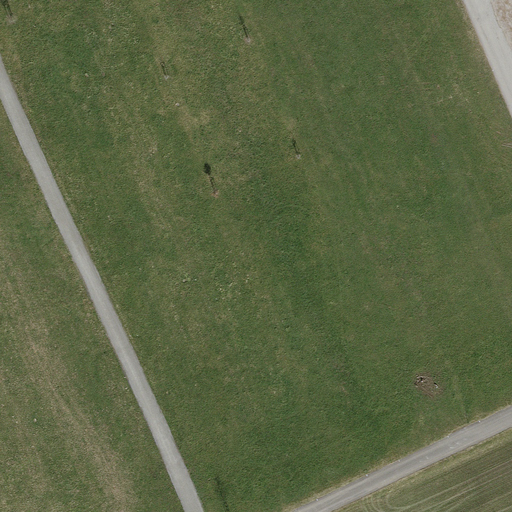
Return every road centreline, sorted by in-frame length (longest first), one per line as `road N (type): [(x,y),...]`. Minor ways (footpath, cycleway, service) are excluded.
road 1 (track): [(0,73),(194,511)]
road 2 (track): [(511,417),(317,511)]
